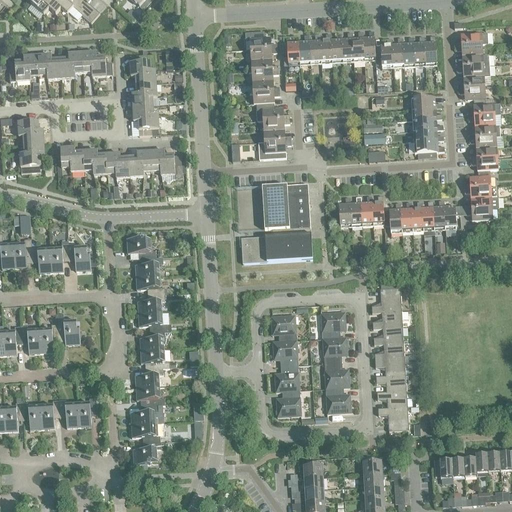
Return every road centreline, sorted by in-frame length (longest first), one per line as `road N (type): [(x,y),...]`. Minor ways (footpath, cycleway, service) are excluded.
road 1 (residential): [(257,373),(255,312),(273,303),(359,299),(367,429),(272,437),(260,425)]
road 2 (residential): [(315,179),(456,170),(447,0)]
road 3 (tertiary): [(194,17),(420,0)]
road 4 (tertiary): [(211,373),(205,213)]
road 5 (tertiary): [(204,173),(194,17)]
road 6 (residential): [(13,499),(16,468),(113,461)]
road 7 (residential): [(13,499),(107,487),(113,461)]
